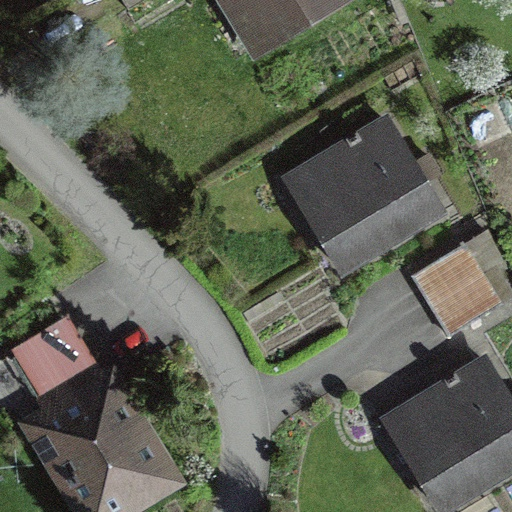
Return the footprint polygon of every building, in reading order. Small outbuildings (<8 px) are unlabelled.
[(212,0),(256,79),(369,17),(359,0),(212,0)] [(511,90),(469,109),(496,173),(511,165),(511,90)] [(339,293),(440,236),(385,139),(284,196),(339,293)] [(466,250),(416,277),(431,305),(481,277),(466,250)] [(498,308),(481,277),(431,305),(448,335),(498,308)] [(64,334),(13,367),(42,411),(93,378),(64,334)] [(425,511),(474,511),(511,490),(511,432),(479,376),(380,433),(425,511)] [(153,511),(180,496),(111,382),(18,437),(63,511),(153,511)]
